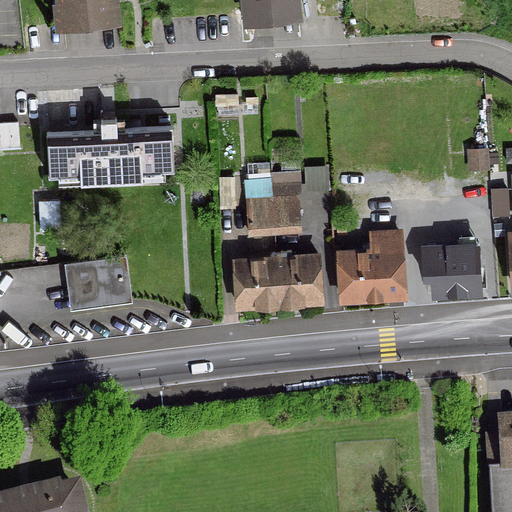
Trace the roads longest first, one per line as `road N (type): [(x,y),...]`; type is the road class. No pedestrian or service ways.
road 1 (primary): [(0,388),(394,340),(511,334)]
road 2 (residential): [(0,86),(511,68)]
